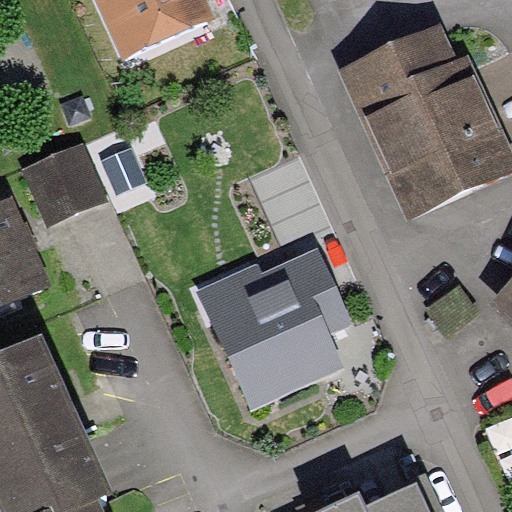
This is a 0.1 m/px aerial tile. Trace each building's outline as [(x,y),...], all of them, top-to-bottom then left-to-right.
[(215,20),(205,0),(94,0),(124,63),(215,20)] [(457,68),(440,32),(342,77),(408,220),(511,172),(511,152),(470,62),(457,68)] [(109,203),(83,146),(23,172),(49,230),(109,203)] [(31,247),(11,205),(0,209),(0,306),(48,285),(31,247)] [(350,324),(315,251),(253,280),(258,291),(208,315),(255,413),(345,370),(328,334),(350,324)] [(461,286),(427,311),(449,342),(483,317),(461,286)] [(511,286),(489,310),(511,333),(511,286)] [(82,434),(42,349),(0,367),(0,511),(94,511),(101,509),(114,503),(82,434)] [(427,511),(419,493),(377,511),(367,511),(361,498),(346,505),(329,511),(427,511)]
